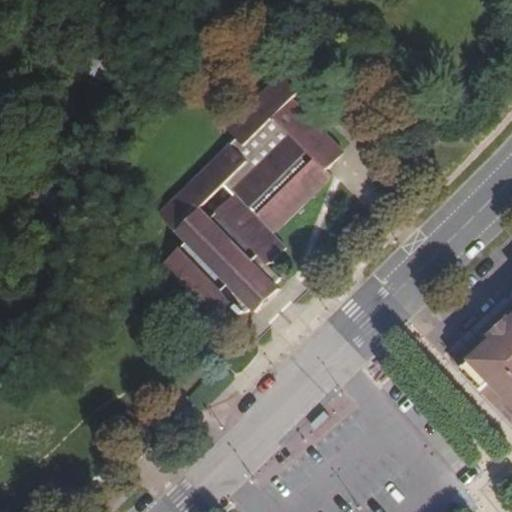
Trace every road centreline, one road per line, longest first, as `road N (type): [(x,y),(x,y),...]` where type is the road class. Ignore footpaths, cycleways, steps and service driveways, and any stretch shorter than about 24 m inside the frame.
road 1 (residential): [(172,511),(511,174)]
road 2 (unknown): [(405,278),(433,320),(450,330),(511,278)]
